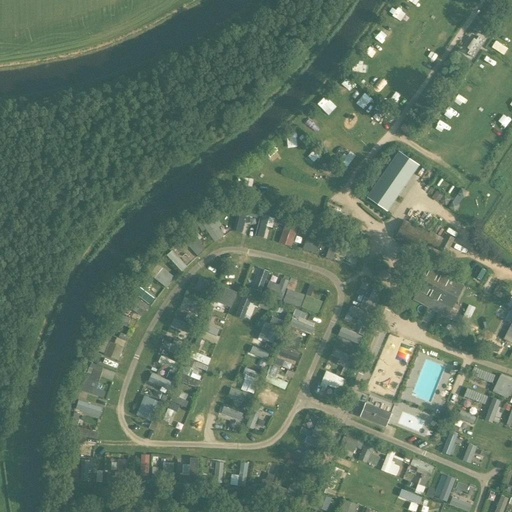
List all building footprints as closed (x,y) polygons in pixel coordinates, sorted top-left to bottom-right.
[(476,40),(469,50),(467,53),(473,58),(485,41),(478,36),(476,40)] [(316,161),(323,155),(317,149),(311,155),(316,161)] [(386,211),(403,187),(384,173),(367,198),(386,211)] [(345,214),(330,207),(326,215),(341,221),(345,214)] [(218,210),(201,221),(215,242),(224,235),(219,227),(221,223),(217,217),(220,214),(218,210)] [(238,210),(234,229),(241,231),(246,211),(238,210)] [(262,212),(255,235),(267,238),(266,241),(278,244),(284,226),(276,224),(278,217),(262,212)] [(430,232),(429,233),(403,220),(393,239),(419,252),(424,243),(437,250),(443,239),(430,232)] [(291,247),(298,227),(286,223),(279,242),(291,247)] [(303,249),(316,253),(322,235),(309,230),(303,249)] [(202,243),(190,231),(181,239),(198,257),(205,250),(200,245),(202,243)] [(346,253),(350,243),(333,237),(325,258),(332,260),(336,250),(346,253)] [(170,254),(185,270),(190,265),(175,249),(170,254)] [(264,291),(272,270),(263,267),(255,287),(264,291)] [(451,310),(464,286),(427,267),(414,291),(451,310)] [(169,283),(174,277),(163,268),(154,278),(166,288),(170,284),(169,283)] [(213,283),(199,277),(195,289),(209,294),(213,283)] [(269,282),(264,295),(282,301),(289,281),(282,278),(279,284),(278,285),(269,282)] [(369,290),(370,283),(363,282),(362,290),(369,290)] [(137,284),(132,290),(148,303),(153,296),(137,284)] [(213,301),(231,307),(236,292),(219,286),(213,301)] [(374,308),(382,290),(373,287),(368,299),(364,297),(359,307),(370,312),(372,307),(374,308)] [(305,295),(288,289),(283,302),(300,308),(305,295)] [(141,316),(149,306),(130,292),(122,302),(141,316)] [(250,319),(254,305),(257,306),(259,298),(245,294),(239,316),(250,319)] [(323,302),(306,295),(302,307),(318,314),(323,302)] [(205,305),(184,297),(180,308),(201,316),(205,305)] [(351,306),(348,314),(366,321),(369,313),(351,306)] [(279,325),(281,319),(274,315),(272,321),(279,325)] [(175,316),(171,324),(190,333),(194,325),(175,316)] [(292,317),(289,325),(310,333),(313,325),(292,317)] [(113,333),(117,324),(111,321),(107,330),(105,329),(104,332),(113,336),(114,334),(113,333)] [(280,328),(265,321),(258,337),(274,343),(280,328)] [(206,339),(216,343),(222,329),(219,328),(217,331),(203,325),(201,331),(199,330),(196,338),(205,341),(206,339)] [(341,327),(338,335),(358,343),(361,335),(341,327)] [(297,352),(302,338),(286,333),(281,346),(297,352)] [(187,344),(174,339),(169,351),(182,356),(187,344)] [(511,345),(504,340),(498,349),(508,355),(511,348),(511,345)] [(123,346),(109,341),(103,354),(118,360),(123,346)] [(267,360),(271,352),(258,345),(254,354),(267,360)] [(354,358),(334,349),(331,355),(339,359),(337,365),(349,370),(354,358)] [(210,365),(214,357),(201,352),(198,360),(210,365)] [(177,370),(181,362),(164,354),(161,362),(177,370)] [(268,381),(287,389),(290,382),(276,376),(280,367),(275,365),(268,381)] [(200,386),(204,376),(188,369),(184,379),(200,386)] [(168,371),(166,378),(172,380),(174,374),(168,371)] [(345,380),(326,371),(319,386),(326,389),(327,385),(336,389),(333,394),(338,396),(345,380)] [(86,372),(80,390),(103,398),(105,391),(96,388),(99,380),(90,377),(91,374),(86,372)] [(257,372),(255,377),(246,374),(241,388),(254,393),(261,373),(257,372)] [(172,382),(154,374),(148,386),(167,394),(172,382)] [(511,387),(511,380),(500,375),(492,391),(507,398),(511,387)] [(250,402),(253,394),(232,387),(229,394),(250,402)] [(170,401),(185,408),(188,402),(178,397),(181,392),(175,389),(170,401)] [(485,408),(488,399),(465,392),(462,400),(485,408)] [(276,408),(279,401),(262,393),(259,400),(276,408)] [(161,403),(144,396),(136,415),(153,422),(161,403)] [(490,402),(485,418),(492,420),(495,411),(498,412),(502,400),(493,397),(491,402),(490,402)] [(78,399),(76,407),(98,415),(101,407),(78,399)] [(385,428),(391,413),(365,403),(359,418),(385,428)] [(223,413),(243,421),(246,414),(226,405),(223,413)] [(460,411),(457,417),(473,425),(476,418),(460,411)] [(301,431),(321,440),(329,421),(319,417),(314,430),(303,426),(301,431)] [(237,420),(234,430),(240,432),(243,422),(237,420)] [(96,439),(98,432),(73,425),(68,447),(75,449),(76,443),(80,444),(85,441),(86,436),(96,439)] [(445,451),(453,454),(461,433),(453,430),(445,451)] [(318,445),(320,439),(308,436),(306,442),(318,445)] [(359,443),(344,436),(342,442),(340,447),(354,453),(357,448),(362,450),(364,445),(358,443),(359,443)] [(378,447),(366,442),(358,460),(367,464),(371,454),(376,452),(378,447)] [(473,463),(479,446),(470,442),(463,459),(473,463)] [(306,447),(299,467),(309,470),(315,451),(306,447)] [(396,453),(390,450),(382,471),(397,477),(401,467),(395,464),(396,463),(393,461),(396,453)] [(161,460),(151,460),(151,455),(139,454),(139,473),(161,474),(161,460)] [(416,457),(413,464),(434,473),(437,466),(416,457)] [(189,475),(182,475),(179,475),(178,483),(196,484),(198,458),(190,458),(189,465),(189,475)] [(81,459),(80,479),(88,480),(89,459),(81,459)] [(125,484),(127,460),(117,459),(116,471),(114,470),(114,476),(108,476),(107,482),(125,484)] [(174,463),(163,462),(162,481),(174,482),(175,473),(173,473),(174,463)] [(215,462),(213,482),(221,482),(223,462),(215,462)] [(238,462),(236,485),(245,486),(247,463),(238,462)] [(268,495),(275,476),(269,473),(266,480),(263,479),(261,485),(253,482),(251,489),(268,495)] [(451,498),(458,478),(442,473),(435,493),(451,498)] [(428,485),(431,479),(424,476),(421,482),(428,485)] [(274,484),(270,494),(293,503),(300,484),(294,481),(292,485),(291,484),(288,490),(274,484)] [(460,481),(457,488),(468,492),(471,486),(460,481)] [(417,492),(424,495),(428,486),(420,483),(417,492)] [(414,501),(408,511),(417,511),(424,498),(404,487),(400,494),(414,501)] [(496,511),(505,511),(511,497),(502,494),(496,511)] [(327,511),(332,499),(322,495),(317,508),(327,511)] [(452,504),(472,511),(475,503),(455,496),(452,504)] [(356,511),(359,505),(345,500),(340,511),(356,511)]
